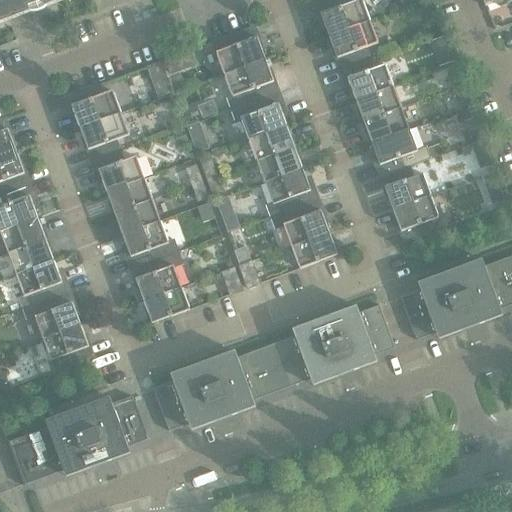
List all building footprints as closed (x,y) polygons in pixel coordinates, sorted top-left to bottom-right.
[(0,0),(0,24),(15,19),(7,0),(0,0)] [(7,0),(15,19),(31,13),(29,8),(46,1),(48,7),(64,1),(63,0),(7,0)] [(347,0),(330,0),(318,5),(330,38),(371,22),(362,0),(349,5),(347,0)] [(482,0),(486,8),(507,0),(482,0)] [(371,22),(330,38),(342,70),(369,60),(365,49),(379,44),(371,22)] [(213,43),(225,76),(266,61),(254,28),(213,43)] [(446,36),(433,41),(442,65),(455,60),(446,36)] [(369,60),(342,70),(346,82),(349,81),(356,102),(394,88),(386,66),(373,71),(369,60)] [(278,94),(266,61),(225,76),(233,98),(247,93),(251,104),(278,94)] [(455,90),(464,86),(459,70),(449,74),(455,90)] [(461,106),(470,102),(464,86),(455,90),(461,106)] [(69,97),(81,130),(122,114),(114,92),(100,97),(96,87),(69,97)] [(394,88),(356,102),(364,123),(402,109),(394,88)] [(242,119),(250,141),(287,127),(279,106),(282,105),(278,94),(251,104),(255,114),(242,119)] [(402,109),(364,123),(372,144),(410,130),(402,109)] [(122,114),(81,130),(93,162),(120,152),(117,142),(130,137),(122,114)] [(0,159),(17,153),(5,120),(0,122),(0,159)] [(258,163),(295,149),(287,127),(250,141),(258,163)] [(410,130),(372,144),(380,166),(377,167),(382,178),(409,168),(405,157),(418,153),(410,130)] [(474,173),(494,166),(484,140),(465,147),(474,173)] [(258,163),(266,184),(303,170),(295,149),(258,163)] [(100,173),(108,194),(145,180),(137,158),(124,163),(120,152),(93,162),(97,174),(100,173)] [(0,196),(29,186),(17,153),(0,159),(0,196)] [(202,165),(208,181),(218,177),(212,161),(202,165)] [(193,186),(203,183),(197,167),(187,170),(193,186)] [(409,168),(382,178),(394,211),(431,197),(423,175),(413,179),(409,168)] [(290,212),(318,202),(314,191),(311,192),(303,170),(266,184),(274,206),(286,201),(290,212)] [(224,193),(218,177),(208,181),(214,197),(224,193)] [(145,180),(108,194),(116,215),(153,201),(145,180)] [(199,202),(208,199),(203,183),(193,186),(199,202)] [(0,230),(1,233),(38,219),(31,198),(33,197),(29,186),(0,196),(0,230)] [(232,196),(220,199),(230,232),(242,228),(232,196)] [(439,219),(431,197),(394,211),(406,244),(433,234),(429,223),(439,219)] [(116,215),(124,237),(161,223),(153,201),(116,215)] [(284,226),(292,248),(330,235),(318,202),(290,212),(294,223),(284,226)] [(1,233),(9,255),(46,241),(38,219),(1,233)] [(161,223),(124,237),(131,258),(129,259),(133,270),(161,260),(157,249),(169,245),(161,223)] [(330,235),(292,248),(300,270),(338,256),(330,235)] [(9,255),(17,276),(54,262),(46,241),(9,255)] [(421,291),(419,292),(401,299),(403,303),(415,337),(416,337),(417,342),(437,334),(440,341),(504,317),(501,311),(511,306),(511,256),(485,267),(483,260),(419,284),(421,291)] [(133,270),(145,303),(183,289),(174,267),(164,271),(161,260),(133,270)] [(54,262),(17,276),(25,297),(18,299),(22,311),(69,294),(65,282),(62,283),(54,262)] [(248,290),(260,285),(252,263),(240,267),(248,290)] [(243,292),(234,270),(222,274),(231,296),(243,292)] [(183,289),(145,303),(153,325),(191,311),(183,289)] [(35,319),(43,340),(81,326),(69,294),(22,311),(22,312),(41,305),(45,315),(35,319)] [(174,383),(155,390),(154,390),(156,395),(155,395),(168,428),(170,433),(190,426),(192,432),(256,409),(254,402),(332,373),(334,380),(378,364),(376,357),(396,350),(394,345),(382,311),(381,311),(380,307),(360,314),(357,307),(314,324),(316,330),(238,359),(236,352),(172,376),(174,383)] [(93,359),(81,326),(43,340),(51,363),(61,359),(66,369),(93,359)] [(9,442),(8,442),(25,488),(26,488),(26,487),(65,472),(68,479),(131,455),(129,448),(149,441),(147,436),(148,436),(135,402),(135,403),(133,398),(113,405),(111,399),(46,422),(49,428),(10,442),(9,442)]
